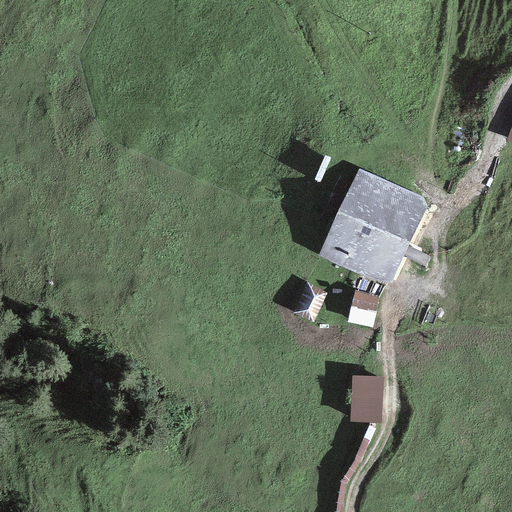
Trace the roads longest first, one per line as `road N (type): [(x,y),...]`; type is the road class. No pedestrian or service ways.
road 1 (track): [(441,212),(435,274),(392,313),(388,425),(349,511)]
road 2 (track): [(455,0),(435,135),(441,212)]
road 3 (track): [(441,212),(476,182),(511,94)]
